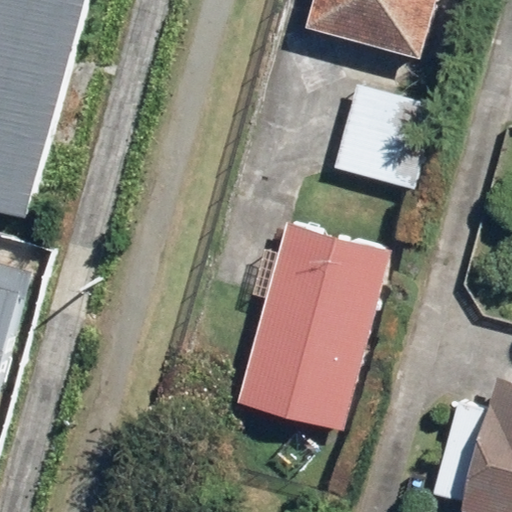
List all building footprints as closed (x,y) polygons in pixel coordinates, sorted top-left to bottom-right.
[(0,0),(0,198),(33,208),(89,0),(0,0)] [(434,0),(310,0),(304,23),(420,54),(434,0)] [(427,101),(347,79),(325,163),(405,185),(427,101)] [(383,243),(279,214),(230,392),(335,420),(383,243)] [(0,353),(16,288),(0,284),(0,353)] [(511,511),(511,375),(491,370),(480,404),(447,394),(420,484),(450,493),(448,499),(494,511),(511,511)]
